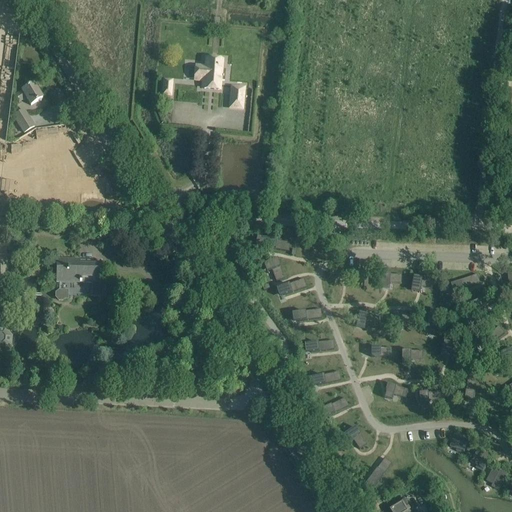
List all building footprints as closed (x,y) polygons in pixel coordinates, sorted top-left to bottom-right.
[(205,81),(204,89),(220,90),(220,81),(224,81),(225,70),(221,70),(222,62),(207,60),(206,68),(196,67),(195,81),(205,81)] [(31,106),(34,104),(42,99),(34,84),(22,91),(22,92),(14,97),(18,103),(26,98),(31,106)] [(244,89),(232,88),(230,109),(242,110),(244,89)] [(12,117),(23,134),(35,127),(24,109),(12,117)] [(49,144),(71,143),(71,128),(49,128),(49,144)] [(263,239),(261,248),(280,251),(289,252),(290,245),(290,243),(263,239)] [(9,291),(9,256),(7,256),(6,244),(0,243),(0,353),(4,354),(12,347),(12,337),(6,329),(0,328),(0,320),(1,291),(9,291)] [(105,290),(101,283),(102,261),(56,260),(56,282),(93,283),(93,297),(101,297),(105,290)] [(277,260),(269,263),(276,282),(284,279),(277,260)] [(43,263),(32,262),(27,267),(27,273),(30,276),(36,277),(39,273),(40,269),(43,270),(43,263)] [(346,271),(346,280),(366,280),(367,271),(346,271)] [(381,275),(380,284),(389,284),(401,284),(401,275),(381,275)] [(477,275),(450,285),(454,293),(480,283),(477,275)] [(414,282),(413,286),(422,288),(433,290),(435,281),(414,277),(414,282)] [(304,280),(281,287),(284,296),(307,288),(304,280)] [(68,300),(69,291),(59,290),(55,293),(55,298),(58,302),(63,302),(65,300),(68,300)] [(486,297),(462,312),(466,319),(490,305),(486,297)] [(431,309),(427,329),(435,331),(440,311),(431,309)] [(321,310),(297,313),(299,322),(322,319),(321,310)] [(359,314),(357,323),(366,324),(377,327),(379,318),(359,314)] [(393,315),(392,324),(401,324),(413,325),(413,316),(393,315)] [(497,324),(479,340),(485,346),(503,331),(497,324)] [(333,341),(310,344),(311,353),(334,350),(333,341)] [(445,342),(443,351),(452,353),(463,356),(465,347),(445,342)] [(371,349),(371,358),(391,358),(391,349),(371,349)] [(511,352),(511,350),(490,360),(494,368),(511,359),(511,352)] [(423,351),(403,352),(403,361),(404,361),(412,361),(423,360),(423,351)] [(339,372),(316,377),(318,386),(341,381),(339,372)] [(468,381),(465,401),(474,402),(477,382),(468,381)] [(511,383),(498,393),(502,401),(511,394),(511,383)] [(388,385),(386,393),(406,399),(408,390),(388,385)] [(440,392),(420,394),(420,403),(423,403),(429,402),(441,401),(440,392)] [(345,399),(324,409),(327,417),(349,407),(345,399)] [(355,428),(348,433),(353,440),(359,450),(367,445),(355,428)] [(456,452),(464,455),(468,441),(461,438),(462,436),(455,434),(450,448),(457,450),(456,452)] [(476,469),(483,473),(492,456),(485,452),(483,454),(477,451),(471,463),(477,467),(476,469)] [(384,459),(368,482),(375,487),(392,464),(384,459)] [(491,488),(499,491),(507,474),(500,470),(499,473),(493,470),(486,482),(493,485),(491,488)] [(413,511),(404,497),(385,509),(386,511),(413,511)]
